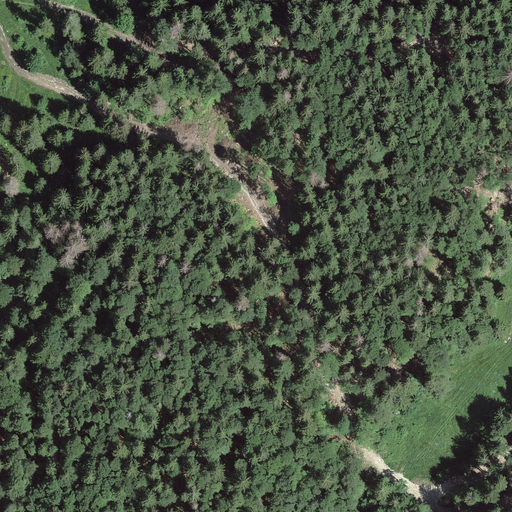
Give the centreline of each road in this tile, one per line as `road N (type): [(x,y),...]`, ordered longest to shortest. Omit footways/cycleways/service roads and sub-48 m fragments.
road 1 (track): [(420,477),(382,457),(339,391),(290,265),(250,211),(181,144),(94,131),(55,146),(0,211)]
road 2 (track): [(511,396),(471,441),(420,477)]
